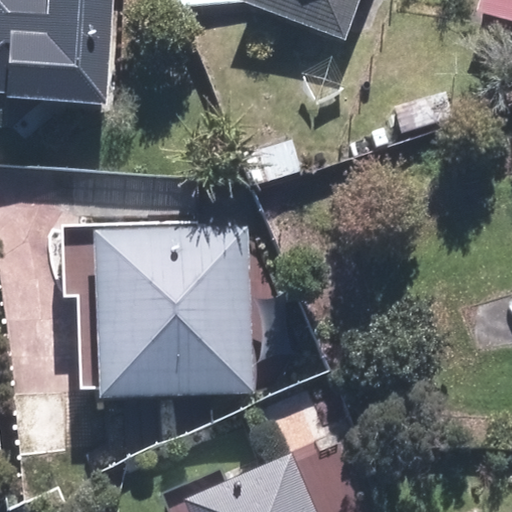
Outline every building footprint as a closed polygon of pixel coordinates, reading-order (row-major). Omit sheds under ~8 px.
[(110,108),(117,0),(0,0),(0,95),(10,96),(10,101),(110,108)] [(242,0),(241,4),(348,43),(364,0),(242,0)] [(511,0),(482,0),(478,16),(511,26),(511,0)] [(295,136),(238,153),(251,197),(308,180),(295,136)] [(252,223),(63,222),(62,300),(78,300),(77,393),(251,394),(252,223)] [(325,511),(303,454),(188,499),(193,511),(325,511)]
